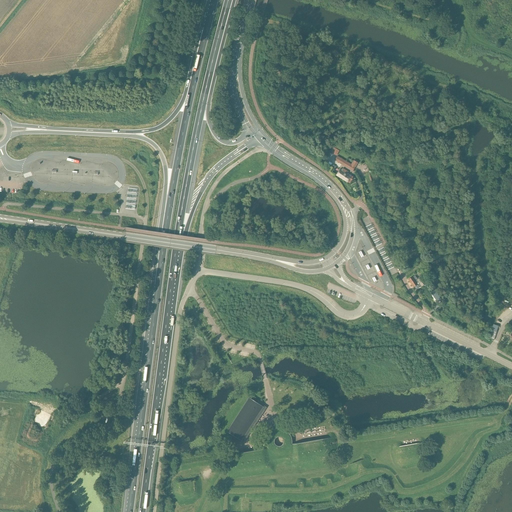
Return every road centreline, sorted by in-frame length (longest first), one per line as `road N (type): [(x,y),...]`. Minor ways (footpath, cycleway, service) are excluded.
road 1 (motorway): [(168,212),(130,511)]
road 2 (motorway): [(142,511),(176,245)]
road 3 (secondary): [(262,257),(0,218)]
road 4 (unclassified): [(153,511),(180,307),(190,289)]
road 5 (motorway): [(8,135),(142,138),(164,163),(168,212)]
road 6 (motorway): [(190,94),(149,129),(8,124)]
road 7 (unclassified): [(198,272),(299,286),(343,315),(359,312),(369,295)]
road 8 (unclassified): [(120,394),(145,218)]
road 9 (tertiary): [(511,366),(369,295)]
road 10 (motorway): [(176,245),(203,100)]
road 11 (motorway): [(176,245),(210,176),(260,136)]
road 12 (tertiary): [(254,129),(236,73),(251,0)]
road 13 (motorway): [(190,94),(168,212)]
